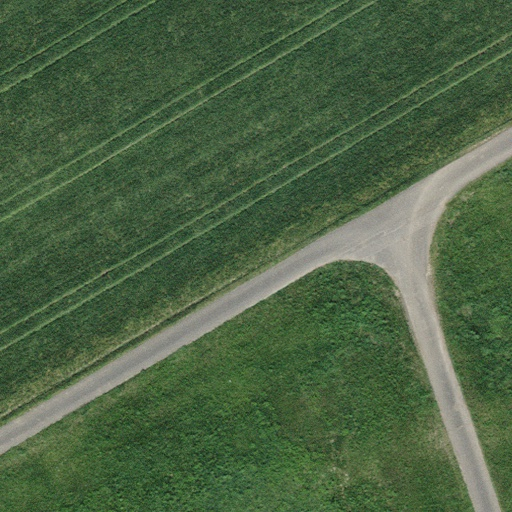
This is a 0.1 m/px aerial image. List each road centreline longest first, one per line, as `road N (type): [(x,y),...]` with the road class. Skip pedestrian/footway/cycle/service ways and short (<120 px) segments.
road 1 (track): [(0,437),(511,140)]
road 2 (track): [(387,212),(488,511)]
